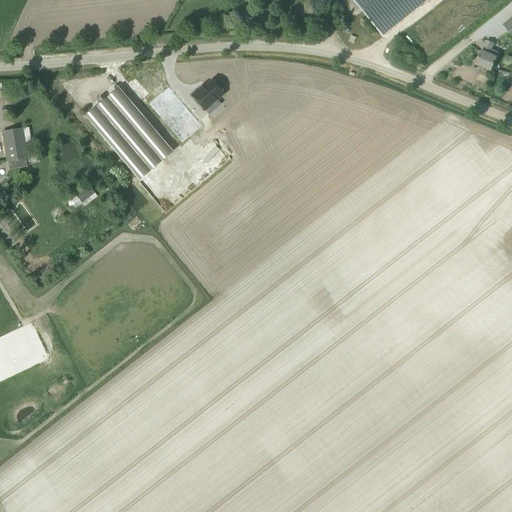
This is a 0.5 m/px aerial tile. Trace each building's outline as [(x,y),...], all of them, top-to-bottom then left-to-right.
[(356,0),(384,34),(426,0),(356,0)] [(511,36),(511,17),(503,25),(511,36)] [(491,71),(497,57),(490,55),(494,44),(485,40),(476,65),(491,71)] [(224,94),(212,80),(201,89),(200,88),(191,96),(204,111),(224,94)] [(166,85),(144,104),(179,145),(201,126),(166,85)] [(113,92),(85,116),(136,176),(139,180),(167,156),(113,92)] [(7,162),(27,159),(22,129),(2,132),(7,162)] [(84,207),(97,196),(88,186),(71,200),(69,201),(68,203),(69,205),(70,207),(72,208),(75,208),(77,207),(82,204),(84,207)]
